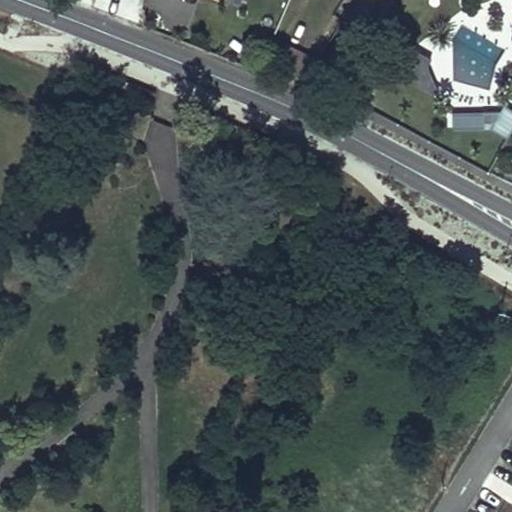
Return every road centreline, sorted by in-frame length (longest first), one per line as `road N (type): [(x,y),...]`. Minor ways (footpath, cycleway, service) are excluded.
road 1 (residential): [(169,58),(161,178),(179,255),(153,338),(81,413),(0,475)]
road 2 (secondary): [(169,58),(345,134),(511,223)]
road 3 (secondary): [(15,0),(169,58)]
